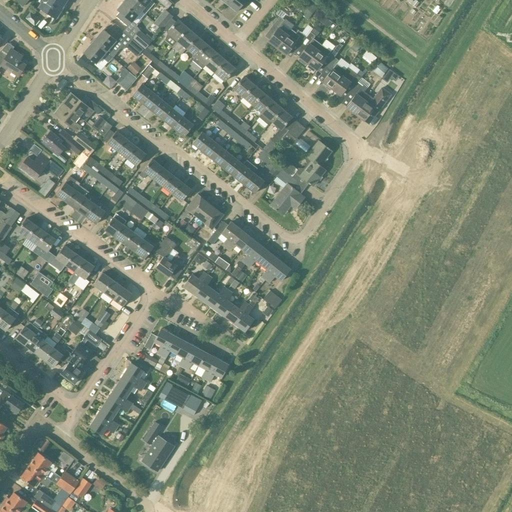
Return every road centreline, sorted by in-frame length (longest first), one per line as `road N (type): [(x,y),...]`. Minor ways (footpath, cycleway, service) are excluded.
road 1 (residential): [(53,57),(156,144),(174,146),(287,239),(300,239),(356,148),(237,42)]
road 2 (residential): [(511,223),(428,373),(416,419),(354,511)]
road 3 (residential): [(0,184),(146,286),(149,299)]
road 4 (unknown): [(511,221),(373,152),(355,151)]
road 5 (residential): [(149,299),(76,409)]
